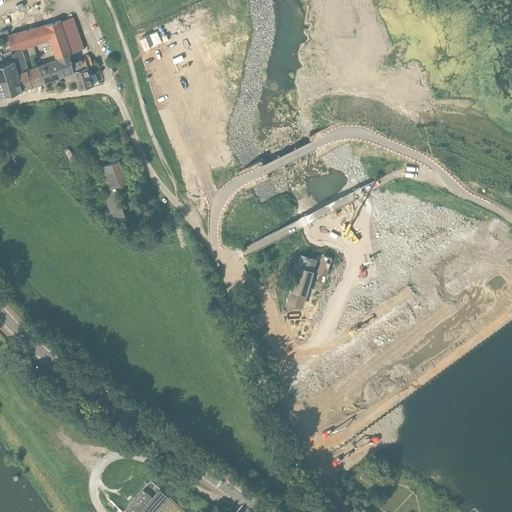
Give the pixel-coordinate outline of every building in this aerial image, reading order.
[(72,52),(85,49),(74,17),(61,20),(72,52)] [(50,39),(56,57),(68,54),(72,52),(61,20),(7,36),(12,51),(21,48),(27,46),(50,39)] [(11,51),(14,59),(15,59),(18,72),(28,69),(22,48),(12,51),(11,51)] [(0,87),(3,96),(23,89),(24,89),(24,88),(18,72),(15,59),(14,59),(11,51),(2,54),(0,54),(0,87)] [(24,88),(42,82),(56,77),(74,71),(71,63),(68,54),(56,57),(56,59),(49,61),(36,66),(28,69),(18,72),(24,88)] [(94,85),(91,75),(88,66),(92,64),(89,56),(71,63),(74,71),(77,79),(80,89),(94,85)] [(128,182),(120,160),(95,169),(113,221),(126,217),(115,186),(128,182)] [(465,452),(459,459),(430,435),(418,449),(457,482),(475,462),(465,452)] [(122,511),(186,511),(151,480),(122,511)] [(496,511),(472,490),(464,498),(479,511),(496,511)]
